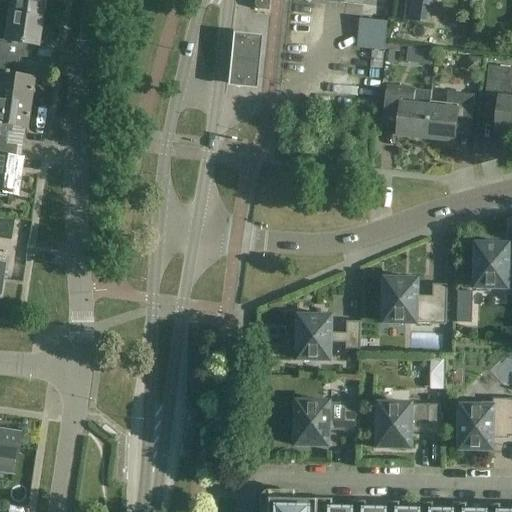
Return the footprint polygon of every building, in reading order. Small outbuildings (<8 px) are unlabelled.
[(9,0),(8,11),(41,16),(43,0),(9,0)] [(267,12),(268,0),(254,0),(254,6),(258,11),(267,12)] [(407,0),(405,20),(429,24),(432,0),(407,0)] [(0,27),(0,54),(18,57),(21,57),(24,44),(36,46),(41,16),(8,11),(5,28),(0,27)] [(388,22),(360,19),(357,48),(385,50),(388,22)] [(259,36),(234,34),(229,85),(254,87),(259,36)] [(432,65),(433,51),(421,49),(419,63),(432,65)] [(0,99),(28,103),(32,78),(15,75),(18,57),(0,54),(0,99)] [(488,79),(485,111),(500,112),(499,123),(498,129),(511,130),(511,98),(511,99),(511,93),(511,68),(490,66),(488,79)] [(431,108),(415,106),(417,88),(389,85),(385,122),(400,123),(399,135),(427,138),(431,108)] [(431,108),(427,138),(456,141),(456,136),(457,124),(471,126),(475,94),(448,91),(446,109),(431,108)] [(0,142),(9,144),(11,132),(11,127),(24,129),(28,103),(0,99),(0,142)] [(0,192),(5,193),(5,194),(14,196),(20,159),(14,158),(16,145),(9,144),(0,142),(0,192)] [(508,243),(474,242),(473,286),(511,287),(511,258),(507,259),(508,243)] [(383,277),(382,296),(380,300),(378,306),(379,311),(382,316),(382,321),(416,322),(445,323),(445,311),(445,283),(431,282),(431,294),(416,294),(417,278),(383,277)] [(330,315),(297,314),(296,359),(330,359),(330,341),(344,341),(344,348),(359,348),(359,320),(345,319),(345,331),(330,331),(330,315)] [(428,366),(428,388),(443,387),(442,365),(428,366)] [(511,396),(491,396),(491,400),(459,400),(458,448),(492,449),(492,432),(507,433),(507,435),(511,434),(511,396)] [(357,402),(328,401),(295,400),(294,445),(328,445),(328,429),(342,429),(342,432),(357,432),(357,402)] [(377,402),(376,446),(410,447),(410,431),(425,431),(424,433),(439,433),(440,403),(425,403),(411,403),(377,402)] [(0,464),(15,466),(13,475),(15,475),(21,434),(0,430),(0,464)] [(270,511),(317,511),(318,500),(317,500),(271,499),(270,511)] [(318,500),(317,511),(352,511),(352,509),(333,508),(333,499),(317,499),(317,500),(318,500)] [(385,511),(386,510),(385,510),(366,509),(367,501),(352,501),(352,509),(352,511),(385,511)] [(385,511),(419,511),(420,510),(419,510),(400,510),(400,502),(386,502),(385,510),(386,510),(385,511)] [(419,502),(419,510),(420,510),(419,511),(453,511),(434,511),(434,503),(419,502)] [(486,511),(467,511),(467,504),(453,503),(453,511),(486,511)]
